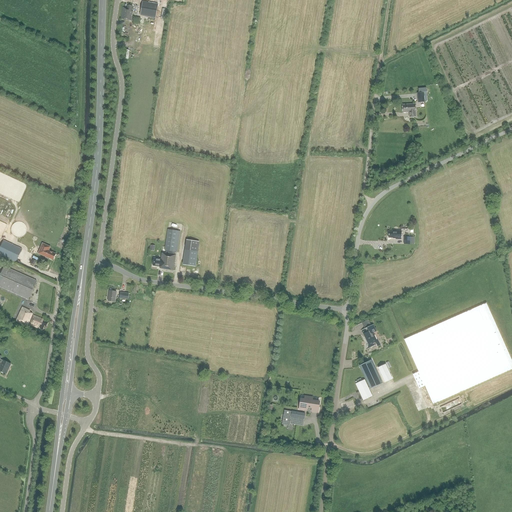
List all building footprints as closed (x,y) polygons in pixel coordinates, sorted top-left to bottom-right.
[(158,4),(142,1),(140,16),(155,19),(158,4)] [(127,8),(123,7),(121,19),(131,20),(132,11),(131,11),(132,6),(128,5),(127,8)] [(418,102),(425,102),(424,92),(419,93),(417,93),(418,102)] [(409,117),(416,117),(415,112),(416,112),(415,104),(402,105),(403,112),(409,112),(409,117)] [(176,252),(180,231),(167,229),(164,250),(166,250),(166,253),(162,253),(161,259),(154,258),(153,266),(160,267),(159,268),(164,269),(174,270),(176,255),(175,255),(175,252),(176,252)] [(393,238),(396,239),(401,239),(401,231),(392,230),(392,232),(388,231),(388,238),(393,238)] [(3,240),(0,247),(0,255),(15,262),(22,249),(3,240)] [(13,240),(11,244),(29,252),(31,248),(13,240)] [(185,240),(182,265),(195,266),(198,241),(185,240)] [(50,247),(42,243),(38,253),(45,257),(48,258),(53,260),(56,254),(48,251),(50,247)] [(0,287),(29,300),(37,281),(4,266),(0,275),(0,287)] [(108,301),(115,302),(116,291),(109,291),(108,301)] [(419,388),(425,386),(433,404),(511,368),(511,361),(486,303),(404,339),(418,371),(412,374),(419,388)] [(29,327),(30,325),(31,326),(31,325),(38,328),(39,328),(43,330),(45,326),(46,326),(48,323),(43,321),(43,320),(34,315),(34,314),(29,312),(30,311),(22,307),(15,321),(29,327)] [(365,328),(367,332),(364,334),(369,344),(369,348),(376,345),(378,347),(380,346),(377,340),(376,340),(373,333),(376,331),(373,325),(365,328)] [(0,362),(1,363),(0,366),(0,371),(6,374),(11,364),(3,360),(3,361),(0,359),(2,356),(0,355),(0,362)] [(371,360),(367,362),(359,366),(370,389),(382,384),(371,360)] [(385,383),(392,379),(386,364),(378,368),(385,383)] [(362,381),(361,379),(357,381),(358,383),(356,384),(359,392),(356,393),(360,402),(372,396),(365,380),(362,381)] [(306,399),(301,399),(300,409),(306,410),(307,407),(309,408),(310,408),(312,408),(312,411),(318,412),(319,401),(312,400),(313,398),(307,397),(306,399)] [(284,410),(282,425),(290,426),(290,424),(296,425),(297,418),(304,419),(305,414),(305,413),(297,412),(292,411),(291,411),(284,410)]
